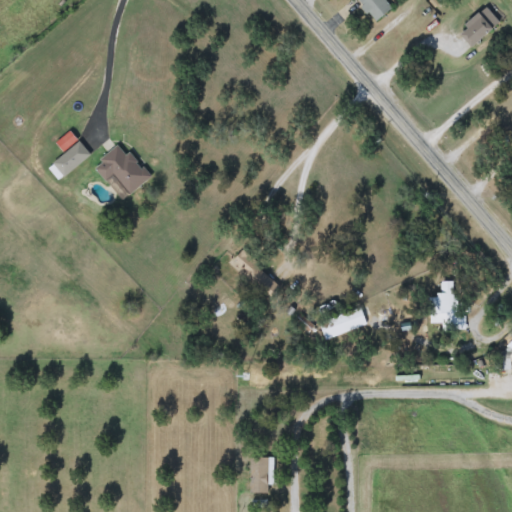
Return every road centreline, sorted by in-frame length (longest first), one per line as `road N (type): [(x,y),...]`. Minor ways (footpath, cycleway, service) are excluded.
road 1 (tertiary): [(511,244),(302,0)]
road 2 (residential): [(290,511),(293,424),(322,396),(511,389)]
